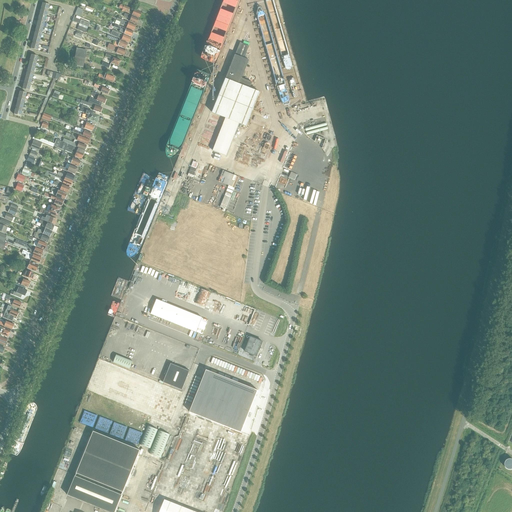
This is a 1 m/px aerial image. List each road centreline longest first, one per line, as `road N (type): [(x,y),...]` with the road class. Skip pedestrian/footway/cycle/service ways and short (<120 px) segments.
road 1 (residential): [(37,352),(172,8)]
road 2 (residential): [(33,320),(163,4)]
road 3 (unclassified): [(434,511),(511,224)]
road 4 (unclassified): [(289,308),(324,172),(315,145),(292,134)]
road 5 (unknown): [(265,180),(292,134),(250,0)]
road 6 (unclassified): [(289,308),(258,291),(254,280),(265,180)]
road 7 (unclassified): [(234,511),(277,376)]
